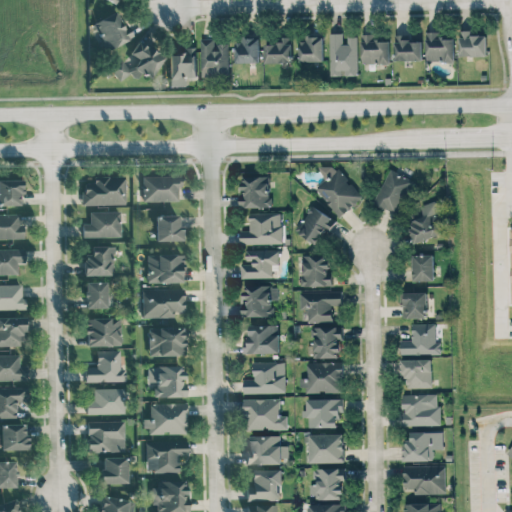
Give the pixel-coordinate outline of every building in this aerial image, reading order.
[(105,50),(132,38),(119,10),(93,22),(105,50)] [(460,56),(487,55),(487,35),(467,35),(467,30),(459,30),(460,56)] [(358,75),(357,36),(345,36),(344,32),(330,33),(331,75),(343,75),(358,75)] [(427,32),(426,61),(455,61),(456,35),(440,35),(440,32),(427,32)] [(363,33),(362,63),(390,63),(390,41),(377,41),(377,33),(363,33)] [(395,60),(422,60),(423,40),(412,40),(412,34),(396,34),(395,60)] [(293,62),(292,37),(278,38),(278,44),(265,44),(266,62),(293,62)] [(324,61),(324,37),(300,37),(300,61),(324,61)] [(202,76),(229,76),(229,43),(216,43),(216,38),(201,38),(202,76)] [(259,38),(236,38),(236,62),(260,62),(259,38)] [(164,56),(137,40),(129,54),(135,57),(130,65),(116,57),(108,71),(121,79),(125,73),(137,79),(141,73),(151,78),(164,56)] [(184,85),(184,78),(197,77),(196,47),(184,47),(184,54),(168,54),(169,86),(184,85)] [(332,160),(319,171),(326,179),(316,187),(338,216),(362,198),(332,160)] [(399,214),(413,179),(390,169),(375,204),(399,214)] [(241,207),(269,207),(270,173),(242,172),(241,207)] [(124,175),(93,176),(93,182),(82,182),(82,205),(125,204),(124,175)] [(143,201),(178,200),(178,185),(182,185),(181,175),(142,176),(143,201)] [(0,179),(0,205),(22,205),(21,179),(0,179)] [(415,242),(445,233),(436,201),(419,206),(421,211),(407,215),(415,242)] [(335,218),(312,205),(297,232),(319,245),(335,218)] [(120,211),(89,211),(89,223),(82,224),(82,237),(121,236),(120,211)] [(283,243),(283,212),(250,213),(250,230),(241,230),(242,244),(283,243)] [(0,213),(0,238),(23,238),(23,223),(19,223),(19,213),(0,213)] [(183,240),(182,226),(178,226),(178,215),(155,215),(155,240),(183,240)] [(84,275),(113,275),(114,246),(91,246),(91,254),(84,254),(84,275)] [(24,248),(0,248),(0,274),(17,274),(17,263),(24,263),(24,248)] [(242,278),(273,277),(272,265),(279,265),(278,249),(246,250),(247,262),(242,262),(242,278)] [(182,254),(146,255),(147,283),(182,282),(182,254)] [(332,285),(330,254),(302,255),(303,286),(332,285)] [(413,280),(435,281),(435,254),(413,254),(413,280)] [(112,308),(112,289),(106,289),(107,282),(85,281),(85,307),(112,308)] [(0,284),(0,309),(23,309),(23,284),(0,284)] [(244,284),(243,316),(272,316),(273,300),(278,300),(278,285),(244,284)] [(174,317),(174,311),(184,311),(183,288),(142,289),(142,317),(174,317)] [(308,321),(333,321),(333,305),(342,305),(342,291),(300,292),(301,309),(308,309),(308,321)] [(402,317),(428,317),(428,292),(402,292),(402,317)] [(25,316),(0,316),(0,344),(26,344),(25,316)] [(86,346),(121,345),(120,317),(85,318),(86,346)] [(280,352),(279,323),(248,325),(249,339),(244,340),(244,353),(280,352)] [(436,323),(412,323),(412,340),(402,340),(401,353),(441,354),(442,342),(436,341),(436,323)] [(343,326),(313,326),(313,357),(342,358),(343,326)] [(183,327),(148,328),(148,355),(183,355),(183,327)] [(120,350),(96,350),(96,366),(85,367),(85,381),(125,381),(125,368),(120,368),(120,350)] [(19,355),(0,354),(0,380),(26,381),(27,366),(19,366),(19,355)] [(432,358),(403,359),(403,387),(433,387),(432,358)] [(244,379),(244,393),(286,392),(285,361),(253,362),(254,378),(244,379)] [(343,392),(344,362),(308,361),(307,378),(303,378),(303,391),(343,392)] [(154,397),(184,396),(184,365),(147,366),(148,382),(154,382),(154,397)] [(0,418),(16,418),(15,402),(27,401),(27,387),(0,387),(0,418)] [(86,414),(124,413),(123,388),(93,388),(93,399),(86,400),(86,414)] [(404,425),(440,424),(439,393),(404,394),(404,425)] [(244,399),(245,429),(282,428),(281,398),(244,399)] [(338,426),(338,415),(344,415),(343,398),(308,398),(308,409),(302,409),(302,417),(309,416),(309,427),(338,426)] [(185,402),(149,403),(150,418),(145,418),(145,434),(186,433),(185,402)] [(124,420),(86,421),(86,452),(124,451),(124,420)] [(26,449),(26,423),(0,424),(1,450),(26,449)] [(411,431),(411,439),(404,439),(404,461),(433,460),(433,449),(444,449),(443,430),(411,431)] [(311,463),(345,462),(344,433),(310,434),(311,463)] [(245,464),(286,463),(286,445),(281,445),(281,435),(250,435),(250,449),(245,449),(245,464)] [(178,471),(178,455),(187,455),(187,440),(145,441),(146,471),(178,471)] [(127,483),(126,456),(100,457),(101,483),(127,483)] [(15,460),(0,460),(0,486),(15,486),(15,460)] [(445,465),(403,466),(404,489),(414,489),(414,494),(446,493),(445,465)] [(310,484),(310,498),(344,499),(345,468),(315,467),(314,484),(310,484)] [(252,469),(252,486),(246,486),(246,498),(280,499),(280,469),(252,469)] [(154,511),(186,511),(186,480),(153,480),(154,511)] [(98,511),(131,511),(133,500),(101,495),(98,511)] [(0,502),(0,511),(17,511),(14,499),(0,502)] [(405,511),(441,511),(441,502),(405,503),(405,511)] [(309,511),(345,511),(345,503),(309,503),(309,511)]
